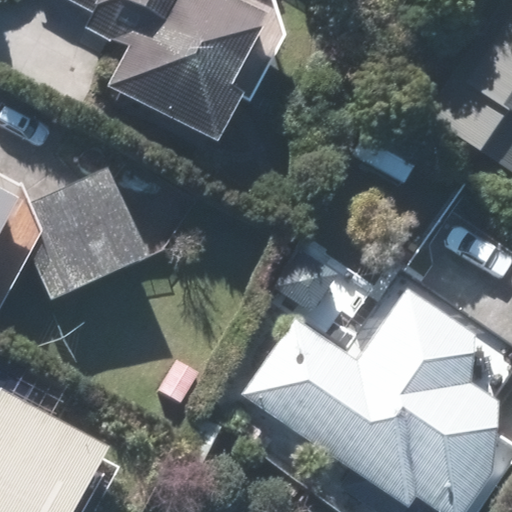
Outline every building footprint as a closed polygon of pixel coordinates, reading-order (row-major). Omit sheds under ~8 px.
[(249,104),(285,33),(273,0),(65,0),(91,13),(83,29),(112,43),(114,40),(130,48),(108,90),(220,145),(243,100),(249,104)] [(511,163),(511,7),(440,116),(511,163)] [(108,168),(30,204),(22,186),(0,174),(0,314),(32,256),(52,302),(149,258),(108,168)] [(294,320),(241,397),(407,509),(415,498),(435,511),(464,511),(511,442),(511,413),(492,400),(511,370),(511,363),(405,291),(357,362),(294,320)] [(0,511),(74,511),(109,450),(1,391),(0,393),(0,511)]
